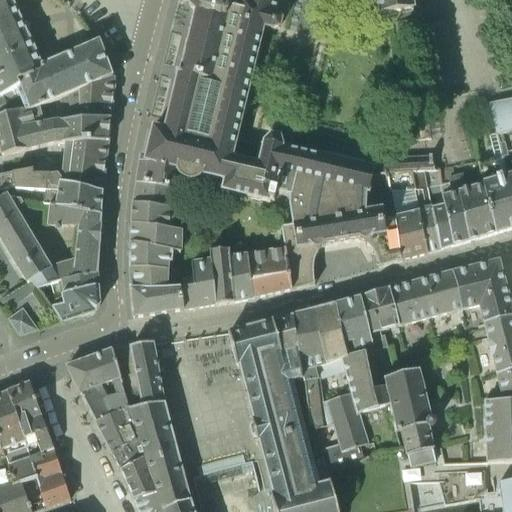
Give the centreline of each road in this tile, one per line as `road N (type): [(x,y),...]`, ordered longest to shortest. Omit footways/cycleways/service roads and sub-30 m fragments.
road 1 (residential): [(511,243),(312,299),(132,331),(110,327)]
road 2 (tertiary): [(151,8),(118,170),(110,327)]
road 3 (residential): [(105,505),(38,352)]
